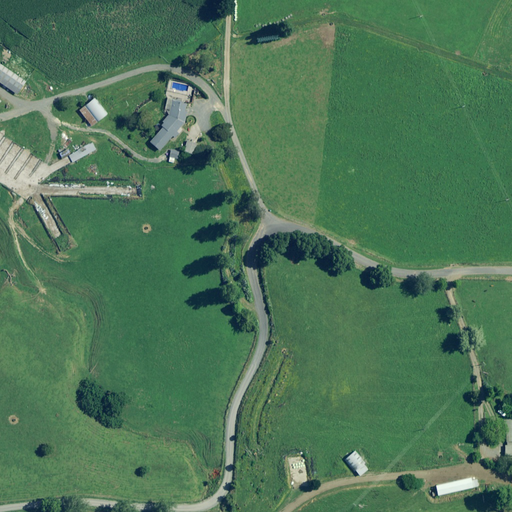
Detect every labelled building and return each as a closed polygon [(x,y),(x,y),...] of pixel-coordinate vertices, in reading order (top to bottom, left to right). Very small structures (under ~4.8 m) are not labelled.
[(0,76),(20,90),(25,82),(0,64),(0,76)] [(181,128),(184,123),(187,112),(185,112),(187,103),(182,101),(182,98),(173,96),(172,99),(170,109),(168,116),(167,117),(160,125),(163,127),(150,143),(160,151),(172,136),(175,138),(182,129),(181,128)] [(107,115),(95,99),(79,110),(91,126),(107,115)] [(198,144),(187,140),(183,152),(194,155),(198,144)] [(98,148),(94,141),(72,154),(75,161),(98,148)] [(70,152),(68,148),(64,150),(63,148),(58,151),(61,157),(70,152)] [(179,151),(171,150),(168,162),(173,163),(174,158),(178,159),(179,151)] [(68,247),(57,225),(49,229),(60,251),(68,247)] [(511,417),(503,418),(503,419),(503,431),(506,431),(505,456),(511,455),(511,417)] [(363,465),(365,463),(354,451),(344,461),(359,476),(367,469),(363,465)] [(472,482),(471,478),(436,486),(438,496),(478,487),(477,481),(472,482)]
